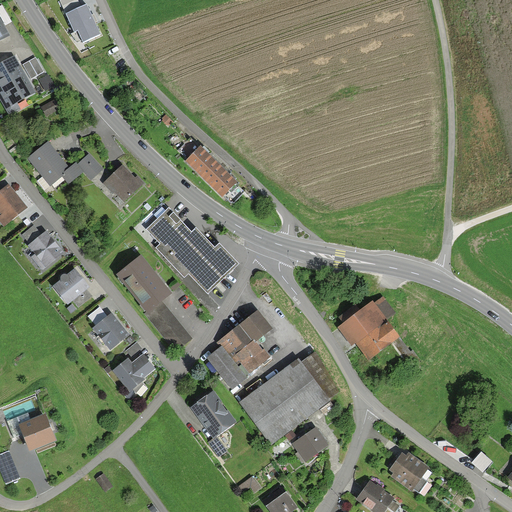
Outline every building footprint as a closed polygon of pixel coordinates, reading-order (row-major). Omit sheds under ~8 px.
[(95,21),(87,5),(82,8),(78,0),(60,0),(59,1),(74,33),(78,32),(84,44),(102,36),(95,21)] [(0,42),(11,36),(0,16),(0,42)] [(35,93),(14,57),(0,64),(0,97),(10,114),(20,108),(17,104),(35,93)] [(36,58),(23,65),(31,80),(44,72),(36,58)] [(49,75),(39,81),(45,92),(56,86),(49,75)] [(62,108),(56,97),(41,105),(47,116),(62,108)] [(166,115),(162,119),(168,127),(173,123),(166,115)] [(212,157),(201,146),(200,147),(190,138),(179,150),(189,160),(186,162),(223,198),(225,197),(231,203),(234,203),(245,192),(237,185),(238,183),(226,172),(212,157)] [(62,174),(69,168),(62,160),(49,142),(29,158),(51,187),(63,177),(62,174)] [(102,170),(90,155),(78,165),(84,173),(90,180),(102,170)] [(70,184),(84,173),(78,165),(76,163),(69,168),(62,174),(63,177),(70,184)] [(145,184),(138,176),(136,179),(123,165),(112,176),(103,184),(113,196),(115,194),(124,204),(145,184)] [(15,192),(9,185),(1,191),(0,192),(0,213),(2,216),(0,218),(0,221),(4,227),(28,208),(15,192)] [(192,234),(168,209),(146,231),(159,245),(155,249),(185,279),(189,275),(208,295),(218,286),(239,266),(220,246),(215,250),(196,230),(192,234)] [(35,210),(29,214),(33,220),(39,216),(35,210)] [(46,269),(65,254),(59,247),(47,232),(43,235),(35,225),(22,235),(30,245),(28,246),(35,255),(32,257),(42,270),(45,268),(46,269)] [(172,296),(141,258),(117,277),(148,315),(163,303),(172,296)] [(84,280),(75,270),(67,277),(66,276),(64,276),(62,276),(62,277),(61,278),(61,280),(61,281),(53,287),(68,306),(74,301),(79,308),(92,297),(87,291),(90,288),(84,280)] [(384,298),(374,305),(373,303),(338,329),(351,347),(355,345),(369,362),(399,339),(385,320),(395,313),(384,298)] [(163,303),(148,315),(146,316),(175,352),(192,339),(163,303)] [(124,327),(112,314),(108,317),(100,307),(88,317),(95,327),(92,329),(111,352),(130,336),(124,327)] [(273,329),(258,311),(240,326),(253,342),(255,341),(256,343),(273,329)] [(253,342),(240,326),(219,342),(223,347),(246,378),(271,359),(264,350),(263,351),(256,343),(255,341),(253,342)] [(137,343),(127,351),(132,358),(143,350),(137,343)] [(246,378),(223,347),(207,360),(232,391),(248,379),(246,378)] [(302,363),(300,360),(239,404),(270,446),(285,436),(289,442),(298,436),(294,430),(332,402),(331,400),(344,390),(317,352),(302,363)] [(136,394),(144,385),(142,383),(145,380),(144,379),(155,370),(149,362),(144,355),(132,364),(129,360),(113,372),(129,393),(133,390),(136,394)] [(218,438),(237,423),(214,392),(191,409),(201,422),(214,440),(218,438)] [(45,416),(19,426),(24,438),(30,453),(56,442),(45,416)] [(330,446),(317,428),(304,438),(293,445),(299,453),(296,455),(302,464),(305,461),(306,463),(330,446)] [(227,451),(218,438),(214,440),(209,444),(218,458),(227,451)] [(21,478),(10,452),(0,455),(0,467),(7,484),(21,478)] [(481,452),(472,463),(483,473),(493,463),(481,452)] [(422,479),(429,468),(408,453),(406,456),(402,453),(396,462),(389,472),(393,475),(391,477),(412,492),(413,489),(420,494),(428,483),(422,479)] [(112,486),(103,474),(95,480),(103,492),(112,486)] [(253,477),(238,487),(243,493),(251,488),(254,493),(260,489),(253,477)] [(381,490),(370,482),(357,500),(372,511),(385,511),(388,508),(394,511),(399,506),(393,501),(394,500),(381,490)] [(287,493),(283,487),(262,501),(270,511),(292,511),(298,508),(287,493)]
